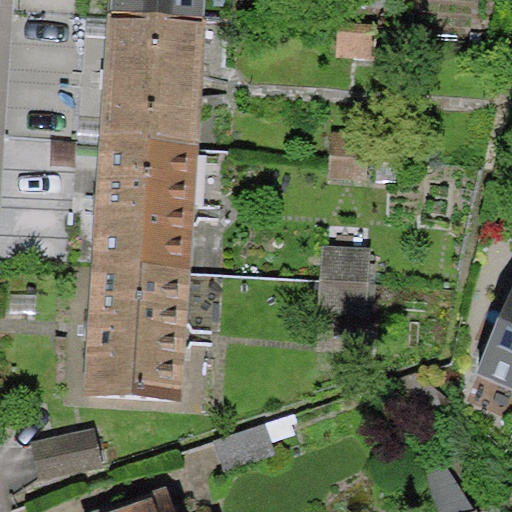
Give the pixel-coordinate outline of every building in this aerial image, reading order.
[(95,207),(86,329),(81,396),(183,404),(210,0),(109,0),(103,88),(95,207)] [(511,290),(476,376),(511,391),(511,290)] [(104,465),(95,424),(31,438),(40,479),(104,465)] [(477,511),(447,466),(426,473),(438,511),(477,511)] [(172,511),(167,495),(116,511),(172,511)]
